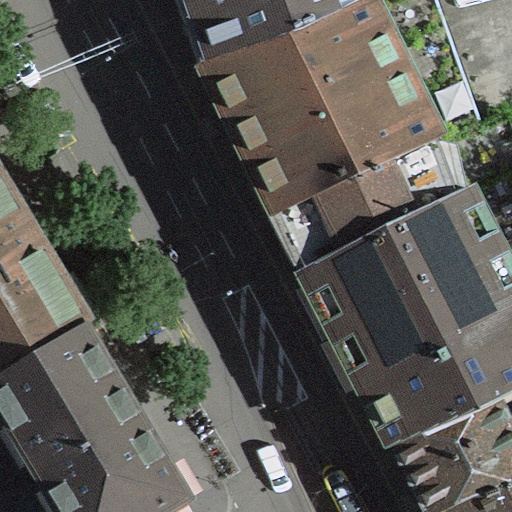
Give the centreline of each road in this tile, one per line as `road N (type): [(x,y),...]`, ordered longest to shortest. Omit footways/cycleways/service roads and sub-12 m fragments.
road 1 (tertiary): [(99,0),(233,256)]
road 2 (tertiary): [(367,511),(233,256)]
road 3 (tertiary): [(233,256),(244,421),(290,511)]
